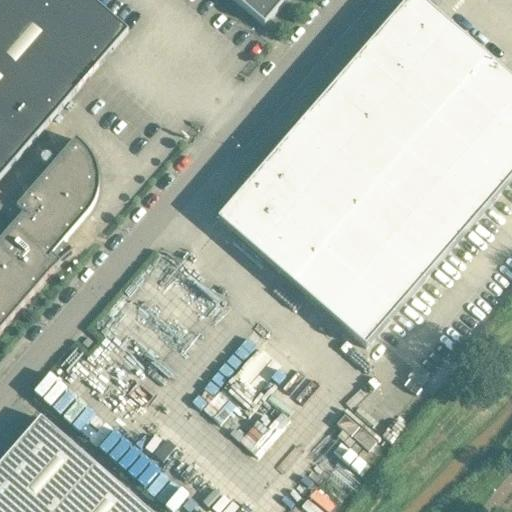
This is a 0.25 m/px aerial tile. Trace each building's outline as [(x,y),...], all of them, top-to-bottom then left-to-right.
[(0,194),(0,182),(129,34),(89,0),(0,0),(0,213),(15,226),(0,243),(0,334),(46,281),(54,273),(58,269),(61,265),(53,258),(88,217),(90,215),(91,213),(94,209),(94,207),(96,204),(97,200),(98,198),(98,195),(99,193),(99,190),(99,187),(99,184),(99,181),(99,177),(98,172),(97,168),(95,164),(93,159),(91,157),(90,155),(87,152),(84,148),(80,144),(76,142),(17,210),(0,194)] [(511,183),(511,82),(429,10),(417,0),(411,0),(218,223),(366,351),(511,183)] [(290,0),(230,0),(265,29),(290,0)] [(201,377),(217,393),(231,378),(215,363),(201,377)] [(0,511),(146,511),(41,421),(0,467),(0,511)] [(205,511),(149,457),(132,474),(171,511),(205,511)]
